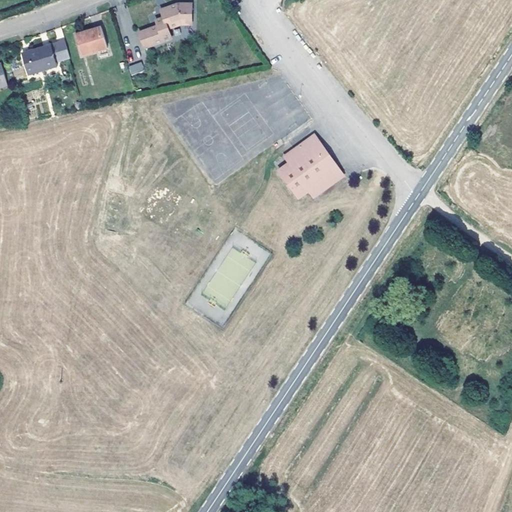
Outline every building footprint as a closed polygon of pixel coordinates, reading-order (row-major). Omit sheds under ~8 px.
[(166,11),(159,13),(161,19),(154,21),(156,27),(138,33),(143,48),(162,42),(160,39),(168,36),(166,29),(179,25),(189,25),(189,5),(176,4),(165,8),(166,11)] [(101,27),(75,34),(81,55),(107,47),(101,27)] [(65,41),(53,44),(58,60),(70,57),(65,41)] [(51,45),(21,53),(27,74),(29,73),(41,70),(57,66),(55,61),(51,45)] [(142,62),(128,66),(131,75),(144,71),(142,62)] [(294,136),(263,94),(194,144),(119,161),(127,191),(183,180),(132,219),(149,241),(294,136)] [(289,163),(279,171),(299,198),(309,191),(314,197),(344,176),(327,152),(324,148),(315,135),(284,157),(289,163)]
